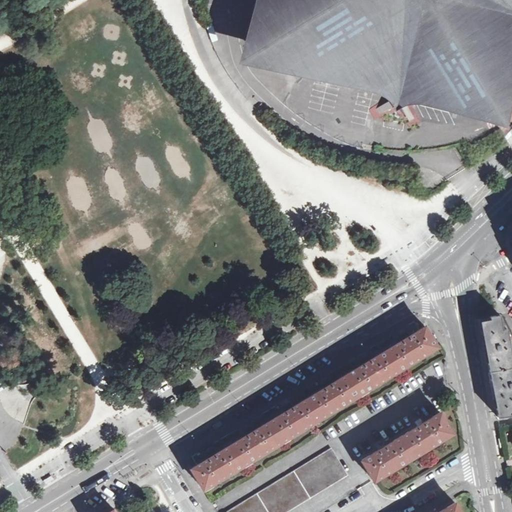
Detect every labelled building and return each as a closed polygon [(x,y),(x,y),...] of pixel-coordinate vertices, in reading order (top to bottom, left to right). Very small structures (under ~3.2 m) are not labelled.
[(511,0),(256,0),(240,66),(378,95),(396,111),(417,105),(506,131),(511,105),(511,0)] [(490,320),(480,321),(486,352),(489,371),(511,366),(511,356),(507,329),(502,329),(500,315),(489,316),(490,320)] [(427,350),(436,344),(425,326),(408,336),(406,334),(404,335),(401,337),(402,340),(369,360),(367,357),(365,359),(362,361),(363,363),(330,384),(328,381),(326,383),(323,384),(325,387),(291,407),(290,405),(287,406),(284,408),(286,410),(253,431),(251,428),(248,430),(245,431),(247,434),(214,454),(212,451),(210,453),(207,455),(208,458),(191,468),(202,486),(211,481),(212,484),(235,470),(234,468),(250,458),(251,460),(274,446),(272,444),(288,434),(290,437),(312,423),(312,422),(328,412),(328,413),(351,399),(350,397),(366,387),(367,389),(390,375),(389,373),(404,364),(406,366),(429,352),(427,350)] [(511,366),(489,371),(493,396),(497,417),(511,414),(511,366)] [(418,426),(384,446),(383,443),(380,445),(377,447),(379,449),(362,460),(373,478),(381,473),(383,476),(406,462),(404,459),(420,450),(421,452),(444,438),(443,436),(451,431),(440,412),(423,423),(421,420),(418,422),(416,423),(418,426)] [(222,418),(213,424),(215,428),(224,422),(222,418)] [(228,511),(285,511),(347,475),(331,449),(228,511)] [(53,473),(44,479),(47,483),(55,477),(53,473)] [(460,511),(455,503),(439,511),(437,511),(436,510),(434,511),(432,511),(460,511)]
